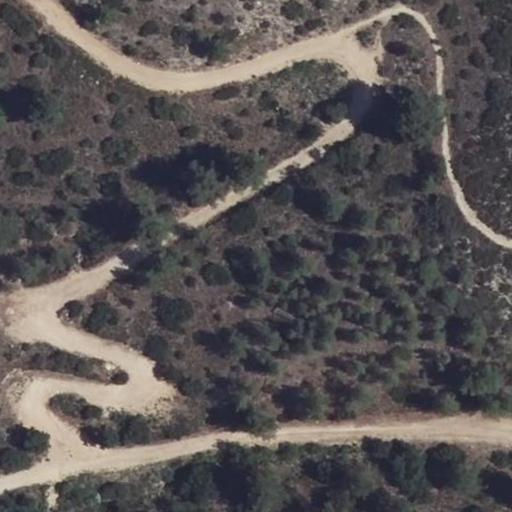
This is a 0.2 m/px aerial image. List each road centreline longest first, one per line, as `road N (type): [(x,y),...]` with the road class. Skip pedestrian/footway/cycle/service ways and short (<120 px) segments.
road 1 (track): [(175,452),(75,432),(27,404),(24,386),(43,382),(126,398),(144,387),(140,363),(33,322),(28,307),(318,153),(374,85),(357,42),(337,37)]
road 2 (track): [(511,433),(299,430),(175,452)]
road 3 (track): [(337,37),(187,80),(135,69),(34,0)]
road 4 (track): [(175,452),(0,494)]
